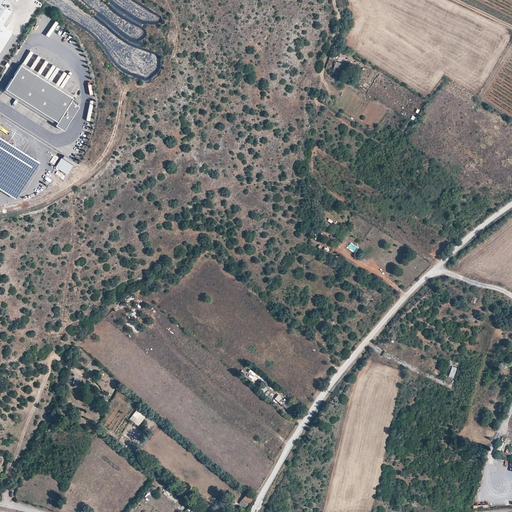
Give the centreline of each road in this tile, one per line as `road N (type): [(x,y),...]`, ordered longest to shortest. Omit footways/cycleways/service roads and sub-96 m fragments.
road 1 (unclassified): [(254,511),(316,401),(435,267)]
road 2 (unknown): [(0,90),(37,38),(53,40),(82,71),(86,111),(67,141),(53,140),(8,105)]
road 3 (track): [(2,505),(2,483),(55,355)]
road 4 (track): [(333,0),(338,31),(322,74),(330,95),(317,103),(321,82)]
road 5 (unknown): [(0,119),(36,144),(42,159),(25,196),(0,203)]
